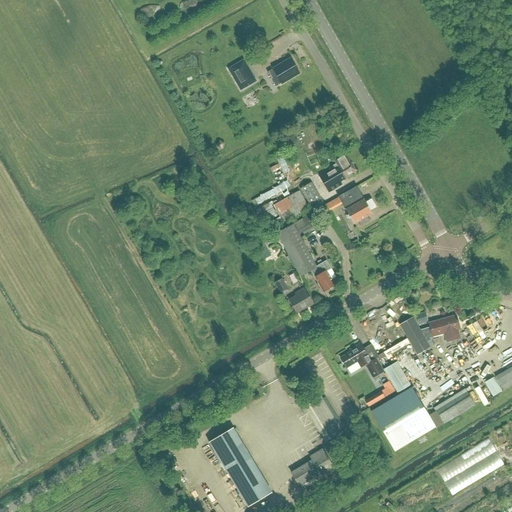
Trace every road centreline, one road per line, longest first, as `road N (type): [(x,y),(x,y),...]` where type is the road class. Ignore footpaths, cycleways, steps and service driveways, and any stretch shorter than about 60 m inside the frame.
road 1 (unclassified): [(4,511),(440,252)]
road 2 (tertiary): [(440,252),(439,231),(306,0)]
